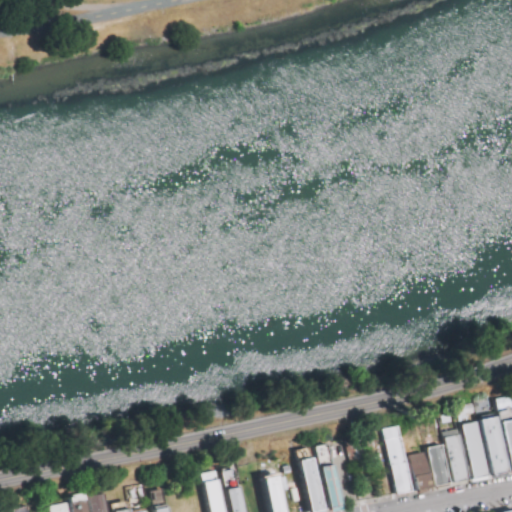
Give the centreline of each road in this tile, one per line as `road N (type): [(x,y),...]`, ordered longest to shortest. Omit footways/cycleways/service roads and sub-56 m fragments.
road 1 (primary): [(0,480),(384,400),(511,364)]
road 2 (tertiary): [(178,0),(0,32)]
